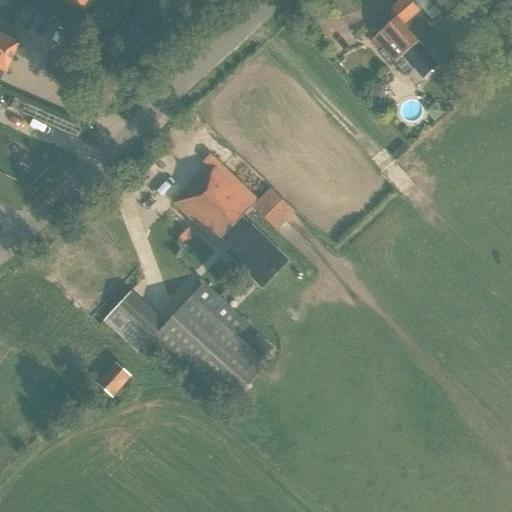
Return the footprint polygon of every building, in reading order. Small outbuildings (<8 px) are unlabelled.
[(59,0),(82,12),(88,0),(59,0)] [(402,0),(385,16),(392,23),(371,42),(393,66),(403,57),(425,81),(440,68),(403,26),(432,2),(430,0),(402,0)] [(0,35),(0,70),(6,73),(19,44),(0,35)] [(370,96),(379,97),(380,87),(372,86),(370,96)] [(425,112),(433,122),(444,113),(436,103),(425,112)] [(258,201),(210,154),(202,162),(212,172),(203,181),(200,178),(175,204),(216,245),(253,209),(276,232),(294,214),(269,190),(258,201)] [(154,221),(172,240),(188,225),(170,206),(154,221)] [(262,288),(287,262),(253,229),(227,255),(262,288)] [(165,325),(129,292),(102,322),(139,355),(151,343),(224,410),(266,365),(237,338),(248,325),(216,295),(222,289),(209,276),(165,325)] [(94,384),(109,398),(130,376),(115,362),(94,384)]
